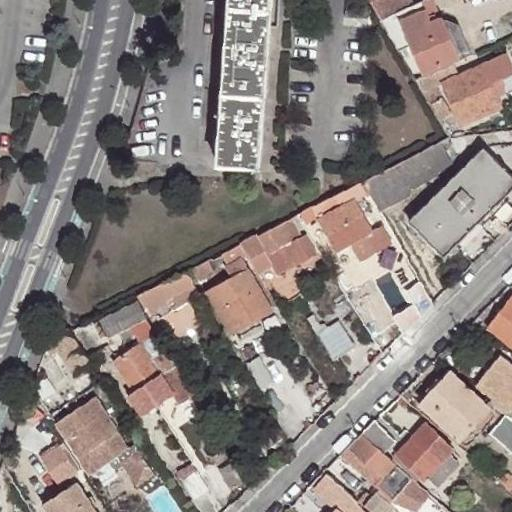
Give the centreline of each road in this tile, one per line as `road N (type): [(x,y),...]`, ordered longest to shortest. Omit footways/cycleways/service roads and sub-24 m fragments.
road 1 (tertiary): [(0,378),(106,99),(127,0)]
road 2 (residential): [(262,511),(511,256)]
road 3 (tertiary): [(100,0),(80,90),(0,301)]
